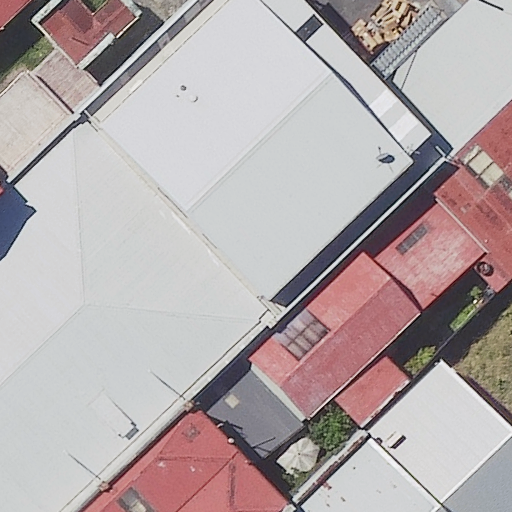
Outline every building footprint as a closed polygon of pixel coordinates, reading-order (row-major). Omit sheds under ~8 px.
[(0,0),(0,54),(58,0),(0,0)] [(281,0),(251,0),(0,235),(0,511),(83,511),(179,423),(446,174),(281,0)] [(511,137),(438,206),(506,278),(511,284),(511,137)] [(438,206),(262,371),(329,442),(506,278),(438,206)] [(511,511),(511,431),(455,371),(304,511),(511,511)] [(262,511),(179,423),(83,511),(262,511)]
